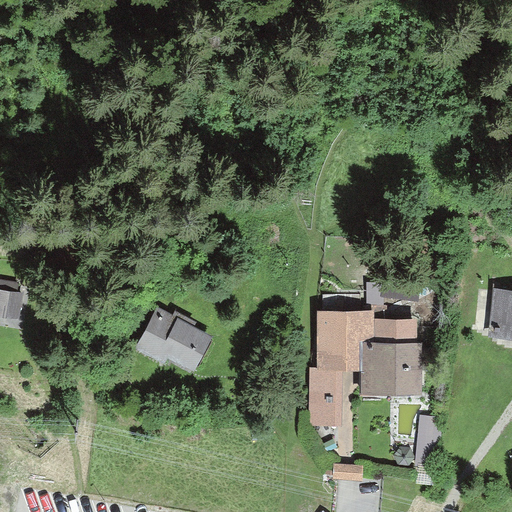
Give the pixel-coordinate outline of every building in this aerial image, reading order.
[(442,240),(426,237),(420,277),(440,280),(443,260),(439,259),(442,240)] [(403,245),(382,244),(381,256),(402,257),(403,245)] [(358,272),(359,262),(344,261),(343,271),(358,272)] [(0,279),(0,288),(18,292),(20,282),(0,279)] [(0,316),(20,319),(24,293),(18,292),(0,288),(0,316)] [(511,339),(511,290),(494,289),(489,337),(511,339)] [(158,309),(138,347),(193,376),(214,337),(195,327),(198,322),(176,310),(172,316),(158,309)] [(375,309),(315,309),(314,371),(342,371),(360,371),(360,342),(375,342),(375,317),(375,309)] [(417,317),(375,317),(375,342),(417,342),(417,317)] [(375,342),(360,342),(360,371),(360,395),(423,395),(423,343),(417,342),(375,342)] [(342,426),(342,371),(314,371),(309,371),(309,426),(342,426)] [(421,463),(436,464),(440,422),(426,420),(421,463)] [(400,447),(394,455),(398,464),(407,465),(413,457),(409,448),(400,447)] [(332,477),(361,480),(363,465),(334,462),(332,477)]
